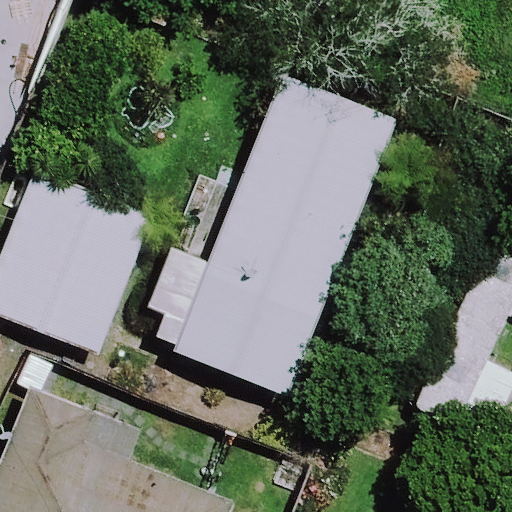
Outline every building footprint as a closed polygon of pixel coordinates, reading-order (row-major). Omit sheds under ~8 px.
[(74,2),(68,0),(14,0),(0,33),(0,64),(41,81),(74,2)] [(170,322),(159,351),(283,399),(388,126),(274,82),(203,264),(168,250),(144,312),(170,322)] [(145,217),(25,172),(0,238),(0,321),(93,357),(145,217)] [(511,316),(511,227),(493,219),(407,408),(485,443),(511,383),(511,357),(496,351),(511,316)] [(120,439),(26,402),(0,468),(0,511),(202,511),(106,474),(120,439)]
